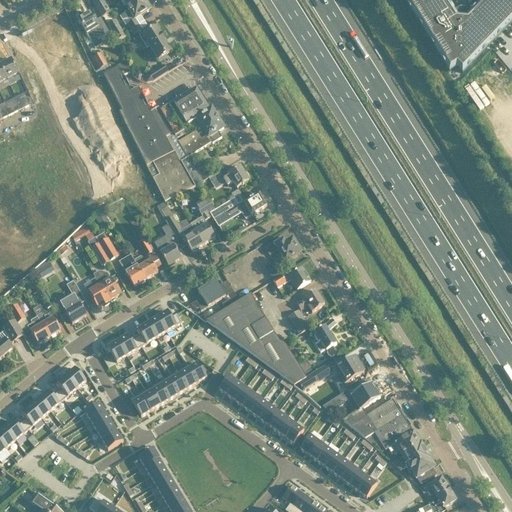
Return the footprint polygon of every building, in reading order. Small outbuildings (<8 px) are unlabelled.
[(101,0),(97,0),(93,3),(103,19),(104,18),(110,14),(101,0)] [(155,23),(148,27),(141,17),(150,11),(149,9),(149,7),(147,5),(145,4),(142,0),(138,0),(127,7),(129,11),(125,13),(131,24),(128,26),(134,36),(138,34),(155,23)] [(457,10),(455,12),(447,0),(403,0),(449,73),(457,68),(463,74),(511,22),(511,0),(482,0),(470,13),(468,11),(457,10)] [(78,21),(93,44),(96,50),(104,45),(101,40),(110,34),(102,22),(97,25),(90,13),(78,21)] [(115,22),(110,14),(104,18),(109,25),(115,22)] [(126,38),(116,21),(115,22),(109,25),(108,26),(117,41),(126,38)] [(159,29),(155,23),(138,34),(147,49),(150,47),(159,63),(167,58),(166,56),(171,53),(157,30),(159,29)] [(492,50),(458,86),(511,172),(511,101),(495,75),(505,66),(492,50)] [(100,55),(94,59),(100,70),(107,66),(100,55)] [(19,75),(13,65),(11,60),(11,61),(1,67),(8,81),(19,75)] [(119,113),(147,167),(175,153),(167,138),(173,135),(160,112),(159,109),(151,113),(148,107),(149,107),(143,96),(142,97),(138,89),(131,92),(129,88),(130,88),(125,78),(124,78),(124,77),(131,74),(125,61),(119,68),(114,71),(111,73),(104,76),(122,112),(119,113)] [(100,70),(95,73),(98,79),(104,76),(111,73),(107,66),(100,70)] [(148,84),(153,83),(168,74),(163,67),(149,76),(144,75),(142,84),(147,84),(148,84)] [(173,135),(211,111),(197,89),(174,103),(170,106),(160,112),(173,135)] [(24,95),(15,99),(21,111),(30,106),(24,95)] [(0,210),(22,209),(24,202),(26,206),(30,204),(32,208),(35,198),(56,189),(63,196),(64,189),(72,186),(69,179),(74,180),(76,184),(86,174),(80,172),(84,168),(79,164),(92,167),(95,153),(110,152),(112,153),(110,127),(118,119),(109,98),(0,145),(0,210)] [(11,115),(21,111),(15,99),(6,104),(11,115)] [(6,104),(0,106),(0,116),(2,120),(11,115),(6,104)] [(167,138),(175,153),(181,164),(188,159),(188,158),(212,143),(213,144),(222,139),(218,133),(221,133),(222,132),(223,130),(224,130),(223,129),(223,127),(222,125),(220,124),(212,110),(211,111),(173,135),(167,138)] [(181,164),(175,153),(147,167),(165,203),(194,189),(181,164)] [(188,159),(181,164),(194,189),(195,188),(209,180),(209,179),(213,176),(206,165),(196,172),(188,159)] [(220,173),(209,179),(212,184),(218,180),(222,187),(226,184),(228,187),(234,184),(237,190),(243,186),(244,185),(249,182),(240,168),(229,175),(229,177),(224,180),(220,173)] [(232,195),(235,199),(240,196),(241,196),(238,190),(238,191),(232,195)] [(216,211),(210,214),(212,218),(214,221),(228,212),(231,217),(240,212),(246,221),(252,217),(267,207),(260,195),(250,201),(249,199),(243,202),(238,205),(235,199),(216,211)] [(216,211),(209,200),(196,209),(205,222),(210,219),(208,215),(210,214),(216,211)] [(165,203),(157,208),(161,214),(168,209),(165,203)] [(100,225),(108,220),(105,213),(96,218),(100,225)] [(174,218),(166,222),(168,226),(176,240),(183,235),(186,239),(183,240),(186,245),(187,247),(192,253),(203,246),(195,233),(191,226),(190,226),(182,231),(179,227),(174,218)] [(195,233),(203,246),(216,239),(207,225),(195,233)] [(166,237),(154,244),(160,255),(163,259),(168,267),(181,260),(175,248),(174,247),(178,244),(176,240),(168,226),(161,230),(166,237)] [(136,238),(142,235),(139,230),(133,233),(136,238)] [(103,234),(96,239),(110,262),(117,257),(103,234)] [(104,266),(110,262),(96,239),(89,242),(88,243),(102,267),(104,266)] [(145,240),(139,243),(147,256),(153,253),(145,240)] [(276,246),(275,245),(266,250),(270,256),(275,253),(277,252),(277,251),(278,250),(286,263),(293,259),(301,253),(293,240),(285,245),(283,242),(276,246)] [(65,247),(58,253),(61,257),(68,251),(65,247)] [(146,281),(138,268),(134,261),(130,255),(125,259),(128,263),(125,273),(134,288),(146,281)] [(138,268),(146,281),(158,274),(157,272),(163,269),(156,257),(150,260),(148,257),(143,260),(142,258),(140,257),(134,261),(138,268)] [(50,265),(38,272),(42,279),(54,272),(50,265)] [(280,268),(270,274),(274,281),(284,275),(280,268)] [(287,274),(273,282),(278,289),(291,281),(298,292),(310,284),(302,270),(289,278),(287,274)] [(105,277),(97,282),(102,290),(110,303),(111,302),(112,303),(116,300),(115,299),(121,296),(122,295),(117,287),(116,286),(115,284),(118,282),(115,277),(112,279),(111,278),(110,279),(108,280),(105,277)] [(97,280),(86,287),(89,292),(88,292),(91,297),(91,298),(98,310),(104,306),(105,307),(110,305),(109,303),(110,303),(102,290),(97,282),(97,280)] [(73,281),(66,286),(73,297),(75,296),(75,297),(80,293),(74,282),(73,281)] [(202,299),(191,306),(197,310),(199,309),(201,313),(210,308),(225,298),(227,302),(222,305),(226,311),(240,302),(234,292),(225,297),(221,290),(218,286),(216,282),(198,292),(201,297),(200,298),(202,299)] [(43,290),(37,294),(47,310),(53,306),(43,290)] [(312,314),(316,312),(325,306),(316,292),(305,298),(305,299),(296,305),(301,312),(308,308),(309,310),(312,314)] [(60,305),(73,325),(87,316),(75,297),(75,296),(73,297),(60,305)] [(280,343),(251,296),(206,323),(294,387),(306,380),(285,345),(285,344),(280,343)] [(3,301),(9,311),(12,309),(6,299),(3,301)] [(17,324),(23,321),(26,319),(18,305),(12,309),(9,311),(17,324)] [(37,319),(50,339),(61,332),(50,314),(49,315),(48,313),(45,312),(37,318),(37,319)] [(310,330),(304,320),(299,312),(289,318),(300,336),(310,330)] [(168,313),(158,319),(166,334),(182,324),(177,316),(172,319),(168,313)] [(23,321),(17,324),(22,332),(28,328),(27,327),(30,326),(26,319),(23,321)] [(28,328),(30,333),(38,346),(50,339),(37,319),(32,322),(33,324),(30,326),(27,327),(28,328)] [(158,319),(148,325),(157,340),(166,334),(158,319)] [(331,359),(333,358),(338,355),(334,347),(337,345),(328,332),(336,325),(337,325),(332,320),(325,327),(315,333),(317,336),(315,337),(319,343),(315,345),(321,355),(326,351),(331,359)] [(0,360),(13,350),(9,345),(12,343),(24,337),(16,323),(3,330),(4,332),(8,339),(6,341),(0,345),(0,360)] [(141,337),(137,340),(142,349),(157,340),(148,325),(138,331),(141,337)] [(127,357),(142,349),(137,340),(132,343),(128,337),(118,343),(127,357)] [(127,357),(118,343),(108,349),(117,364),(127,357)] [(355,359),(336,371),(347,389),(357,382),(355,379),(364,373),(355,359)] [(198,364),(189,370),(197,385),(207,379),(198,364)] [(306,380),(294,387),(302,393),(330,376),(325,368),(306,380)] [(66,378),(77,391),(86,383),(75,370),(66,378)] [(197,385),(188,370),(179,376),(188,391),(197,385)] [(170,381),(179,396),(188,391),(179,376),(170,381)] [(219,391),(227,398),(238,384),(229,377),(219,391)] [(57,394),(64,402),(77,391),(66,378),(57,385),(61,391),(57,394)] [(343,395),(341,396),(345,402),(349,399),(352,397),(359,410),(363,408),(364,410),(380,399),(371,385),(369,386),(366,380),(350,390),(343,395)] [(179,396),(170,381),(161,387),(169,402),(179,396)] [(238,384),(227,398),(236,404),(246,390),(238,384)] [(169,402),(161,387),(151,393),(160,407),(169,402)] [(246,390),(236,404),(244,410),(254,396),(246,390)] [(39,400),(50,413),(64,402),(57,394),(53,398),(49,392),(39,400)] [(142,398),(151,413),(160,407),(151,393),(142,398)] [(252,416),(262,402),(254,396),(244,410),(252,416)] [(142,398),(132,404),(141,419),(151,413),(142,398)] [(31,408),(42,421),(50,413),(39,400),(31,408)] [(367,418),(350,428),(365,440),(402,417),(393,402),(393,401),(367,418)] [(252,416),(260,422),(271,408),(262,402),(252,416)] [(106,415),(100,405),(85,414),(91,424),(106,415)] [(327,405),(322,407),(330,414),(332,413),(327,405)] [(42,421),(31,408),(22,415),(26,421),(22,424),(28,432),(42,421)] [(269,428),(279,414),(271,408),(260,422),(269,428)] [(354,416),(343,422),(350,428),(367,418),(362,411),(362,410),(358,413),(354,416)] [(277,434),(287,420),(279,414),(269,428),(277,434)] [(97,433),(111,424),(106,415),(91,424),(97,433)] [(402,417),(365,440),(372,446),(378,442),(385,452),(387,451),(414,434),(402,417)] [(295,426),(287,420),(277,434),(285,440),(295,426)] [(4,430),(15,443),(28,432),(22,424),(18,428),(13,422),(4,430)] [(102,442),(117,433),(111,424),(97,433),(102,442)] [(295,426),(285,440),(294,446),(304,433),(295,426)] [(15,443),(4,430),(0,433),(0,442),(6,450),(15,443)] [(117,433),(102,442),(108,452),(123,443),(117,433)] [(421,446),(420,445),(420,443),(419,440),(416,439),(414,435),(414,434),(387,451),(391,458),(400,452),(403,457),(421,446)] [(309,457),(319,444),(310,437),(300,451),(309,457)] [(319,444),(309,457),(317,464),(327,450),(319,444)] [(403,457),(391,464),(401,472),(408,467),(411,472),(412,471),(417,479),(432,470),(433,469),(435,468),(434,467),(434,465),(433,462),(430,461),(430,460),(421,446),(403,457)] [(325,470),(335,456),(327,450),(317,464),(325,470)] [(145,470),(159,461),(153,451),(139,460),(145,470)] [(335,456),(325,470),(333,476),(344,462),(335,456)] [(145,470),(150,479),(165,470),(159,461),(145,470)] [(342,482),(352,468),(344,462),(333,476),(342,482)] [(352,468),(342,482),(350,488),(360,474),(352,468)] [(211,469),(201,476),(213,492),(222,485),(211,469)] [(150,479),(156,488),(170,479),(165,470),(150,479)] [(432,470),(417,479),(421,486),(429,481),(437,476),(436,476),(432,470)] [(360,474),(350,488),(358,494),(368,480),(360,474)] [(170,479),(156,488),(161,497),(176,489),(170,479)] [(437,499),(443,495),(442,492),(448,488),(442,479),(430,486),(429,485),(421,490),(424,495),(428,492),(431,498),(435,495),(437,499)] [(368,480),(358,494),(367,500),(377,486),(368,480)] [(295,511),(306,498),(292,487),(282,500),(290,505),(285,511),(295,511)] [(444,509),(454,503),(456,502),(452,495),(448,488),(442,492),(443,495),(437,499),(441,505),(435,508),(437,511),(446,511),(447,511),(444,509)] [(176,489),(161,497),(167,507),(181,498),(176,489)] [(35,495),(29,503),(37,509),(35,511),(58,511),(59,511),(43,501),(37,496),(35,495)] [(215,507),(218,511),(229,511),(237,506),(230,496),(215,507)] [(178,511),(187,507),(181,498),(167,507),(169,511),(178,511)] [(317,511),(320,508),(306,498),(295,511),(317,511)] [(91,511),(112,511),(113,510),(97,499),(89,510),(91,511)]
